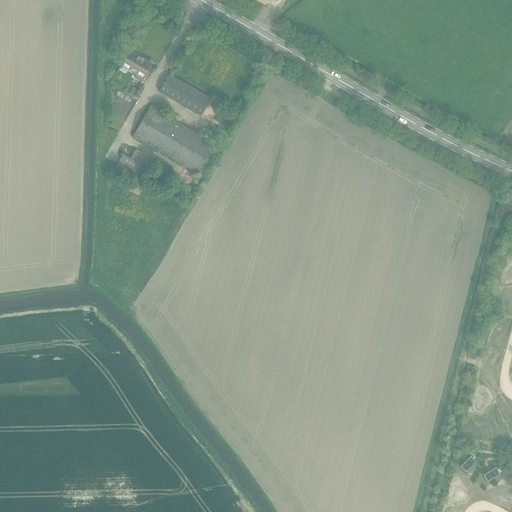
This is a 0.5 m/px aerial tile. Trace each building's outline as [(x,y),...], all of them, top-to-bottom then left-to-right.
[(141,81),(151,64),(129,50),(121,64),(136,73),(134,77),(141,81)] [(200,115),(210,98),(169,74),(159,91),(200,115)] [(199,174),(216,144),(150,106),(133,136),(199,174)] [(142,166),(121,154),(113,169),(134,181),(142,166)] [(165,177),(165,173),(165,170),(163,166),(160,164),(158,163),(156,163),(153,163),(150,164),(149,166),(147,168),(146,169),(145,173),(146,177),(148,180),(151,182),(152,183),(155,183),(158,183),(160,182),(162,181),(164,179),(165,177)] [(476,460),(470,455),(460,464),(466,470),(476,460)] [(500,473),(495,465),(483,473),(487,480),(500,473)]
